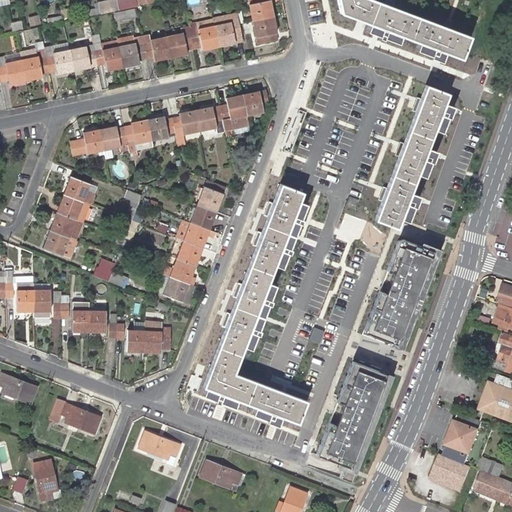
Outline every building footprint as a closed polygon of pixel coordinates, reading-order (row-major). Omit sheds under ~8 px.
[(119,0),(100,0),(102,11),(121,9),(119,0)] [(248,0),(252,20),(269,17),(268,10),(270,9),(268,0),(248,0)] [(337,0),(340,11),(369,22),(378,25),(428,44),(437,47),(461,56),(470,34),(379,0),(337,0)] [(133,7),(114,11),(115,19),(135,15),(133,7)] [(66,8),(59,9),(61,18),(68,17),(66,8)] [(96,8),(80,11),(81,17),(97,14),(96,8)] [(212,18),(214,26),(217,43),(224,41),(224,43),(242,39),(239,27),(236,13),(212,18)] [(100,14),(87,16),(88,23),(101,20),(100,14)] [(32,18),(33,26),(42,24),(40,17),(32,18)] [(269,17),(252,20),(257,43),(276,40),(272,23),(270,23),(269,17)] [(188,25),(190,34),(193,47),(200,46),(201,49),(211,46),(211,44),(217,43),(214,26),(212,18),(188,23),(188,25)] [(20,21),(10,23),(11,30),(21,28),(20,21)] [(182,33),(165,37),(169,53),(176,52),(176,55),(186,52),(185,49),(193,47),(190,34),(188,25),(180,27),(182,33)] [(116,39),(118,46),(121,63),(128,62),(129,64),(138,62),(138,59),(146,58),(143,44),(141,35),(133,36),(133,34),(116,37),(116,39)] [(141,35),(143,44),(146,58),(153,56),(153,60),(163,57),(163,54),(169,53),(165,37),(149,40),(148,34),(141,35)] [(116,39),(100,41),(102,49),(118,46),(116,39)] [(37,56),(21,59),(24,77),(31,75),(32,78),(42,75),(40,73),(48,71),(46,58),(43,46),(42,41),(33,42),(35,47),(37,56)] [(67,41),(51,45),(52,53),(68,50),(67,41)] [(93,44),(94,51),(97,64),(104,62),(106,69),(115,67),(115,65),(121,63),(118,46),(102,49),(100,41),(92,42),(93,44)] [(86,46),(68,50),(72,67),(79,65),(80,68),(97,64),(94,51),(93,44),(86,46)] [(43,46),(46,58),(48,71),(56,70),(57,73),(66,71),(65,68),(72,67),(68,50),(52,53),(51,45),(43,46)] [(34,47),(19,50),(19,51),(21,59),(37,56),(35,47),(34,47)] [(19,51),(2,55),(4,63),(21,59),(19,51)] [(0,77),(1,81),(8,79),(9,83),(18,80),(17,78),(24,77),(21,59),(4,63),(2,55),(0,55),(0,77)] [(397,227),(448,94),(426,84),(374,219),(397,227)] [(242,97),(246,114),(263,110),(261,103),(268,102),(266,90),(249,93),(250,96),(242,97)] [(235,99),(235,96),(225,98),(227,105),(219,107),(224,128),(248,123),(246,114),(242,97),(235,99)] [(195,112),(199,129),(215,126),(216,132),(224,131),(224,128),(219,107),(213,108),(212,107),(201,109),(202,111),(195,112)] [(171,116),(174,129),(175,134),(182,133),(182,132),(199,129),(195,112),(189,114),(189,111),(179,113),(179,115),(171,116)] [(147,122),(151,139),(167,136),(167,130),(174,129),(171,116),(164,118),(164,117),(153,119),(154,121),(147,122)] [(123,126),(125,139),(128,149),(130,158),(138,156),(136,149),(152,146),(151,139),(147,122),(141,123),(140,121),(130,123),(131,124),(123,126)] [(99,132),(102,148),(112,147),(118,145),(120,150),(128,149),(125,139),(123,126),(115,128),(115,126),(105,128),(105,131),(99,132)] [(103,153),(102,148),(99,132),(92,134),(91,131),(82,133),(83,139),(69,141),(71,155),(97,149),(98,154),(103,153)] [(182,133),(175,134),(176,144),(184,142),(182,133)] [(102,148),(103,153),(104,157),(113,155),(112,147),(102,148)] [(141,171),(142,180),(155,178),(153,169),(141,171)] [(70,175),(63,193),(81,200),(89,203),(90,204),(94,194),(85,190),(88,183),(70,175)] [(205,178),(203,185),(222,193),(224,186),(205,178)] [(129,182),(126,188),(133,190),(135,185),(129,182)] [(97,186),(88,183),(85,190),(94,194),(97,186)] [(280,390),(274,388),(233,372),(301,191),(280,183),(272,203),(270,209),(259,238),(256,245),(241,284),(239,290),(227,320),(225,326),(202,386),(220,392),(227,395),(297,421),(306,400),(280,390)] [(203,185),(196,204),(215,211),(222,193),(203,185)] [(137,192),(127,189),(124,196),(131,198),(124,217),(131,219),(138,201),(141,194),(137,192)] [(63,193),(56,212),(75,219),(82,221),(89,203),(81,200),(63,193)] [(349,195),(346,205),(354,208),(358,199),(349,195)] [(196,204),(190,221),(208,228),(215,211),(196,204)] [(56,212),(50,229),(68,236),(75,239),(82,221),(75,219),(56,212)] [(131,219),(124,217),(117,235),(124,237),(131,219)] [(190,221),(183,239),(202,246),(206,234),(211,235),(213,230),(208,228),(190,221)] [(68,236),(50,229),(43,247),(62,254),(69,257),(75,239),(68,236)] [(183,239),(176,257),(195,264),(202,246),(183,239)] [(429,252),(398,240),(362,333),(394,345),(429,252)] [(176,257),(170,275),(181,279),(188,282),(192,284),(196,276),(191,274),(195,264),(176,257)] [(110,274),(97,268),(94,275),(108,281),(110,274)] [(4,270),(5,282),(5,295),(13,295),(11,282),(11,270),(4,270)] [(110,274),(108,281),(125,287),(128,278),(111,271),(110,274)] [(163,293),(170,275),(162,272),(156,290),(163,293)] [(181,279),(170,275),(163,293),(174,297),(181,300),(185,290),(192,293),(195,285),(192,284),(188,282),(181,279)] [(16,282),(16,289),(17,309),(27,309),(27,307),(33,307),(33,289),(33,283),(32,283),(16,282)] [(33,283),(33,289),(33,307),(33,309),(33,315),(50,315),(50,289),(49,283),(33,283)] [(511,285),(504,283),(499,300),(511,304),(511,285)] [(185,290),(181,300),(188,303),(192,293),(185,290)] [(88,328),(88,310),(88,301),(72,301),(72,310),(72,329),(81,330),(81,327),(88,328)] [(167,305),(159,301),(157,306),(165,310),(167,305)] [(496,322),(510,327),(511,327),(511,307),(502,304),(496,322)] [(105,310),(88,310),(88,328),(95,328),(95,330),(104,330),(105,310)] [(107,322),(115,323),(115,313),(108,313),(107,322)] [(144,324),(144,321),(134,321),(134,330),(144,330),(144,324)] [(115,335),(115,323),(107,322),(107,335),(115,335)] [(144,324),(144,330),(143,348),(150,348),(149,350),(159,350),(159,347),(169,348),(170,326),(166,326),(167,327),(160,327),(160,325),(144,324)] [(143,348),(144,330),(126,330),(126,349),(135,349),(135,347),(143,348)] [(511,335),(504,332),(500,342),(503,343),(499,358),(495,356),(492,367),(506,372),(511,374),(511,335)] [(384,371),(353,359),(317,452),(349,464),(384,371)] [(37,386),(2,372),(0,377),(0,384),(4,386),(2,392),(31,402),(37,386)] [(485,410),(496,383),(491,381),(481,409),(485,410)] [(511,388),(496,383),(485,410),(511,420),(511,388)] [(65,421),(94,432),(100,415),(65,402),(66,401),(57,397),(50,415),(58,419),(61,413),(67,416),(65,421)] [(457,413),(447,442),(470,451),(478,429),(477,429),(480,421),(457,413)] [(180,444),(145,430),(139,447),(167,458),(169,453),(176,455),(180,444)] [(31,445),(27,455),(34,457),(37,448),(31,445)] [(475,445),(468,462),(476,464),(482,448),(475,445)] [(469,464),(439,451),(430,475),(460,487),(469,464)] [(503,464),(482,455),(478,467),(479,467),(498,475),(503,464)] [(57,489),(51,459),(34,463),(42,500),(53,498),(52,491),(57,489)] [(241,473),(207,460),(200,476),(228,487),(235,490),(237,485),(241,473)] [(511,504),(511,480),(505,478),(504,479),(498,476),(482,470),(478,480),(481,482),(478,488),(497,496),(496,498),(511,504)] [(19,474),(14,488),(24,491),(29,478),(19,474)] [(289,487),(279,511),(298,511),(306,494),(289,487)] [(141,498),(132,495),(130,500),(139,503),(141,498)] [(165,499),(160,511),(172,511),(176,503),(165,499)]
